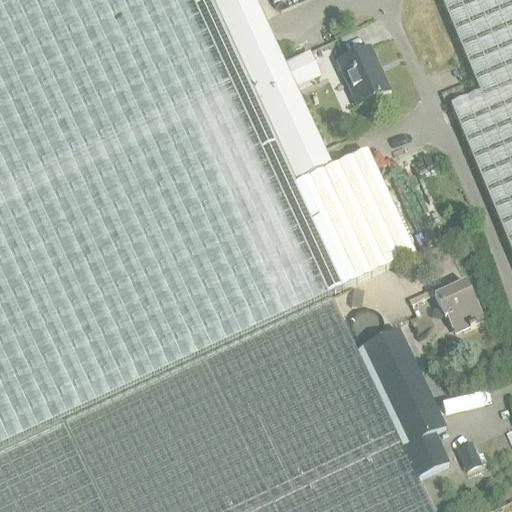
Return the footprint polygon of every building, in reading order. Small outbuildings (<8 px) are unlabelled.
[(0,0),(0,450),(344,292),(212,5),(223,0),(0,0)] [(253,0),(223,0),(212,5),(344,292),(396,268),(415,259),(367,156),(366,156),(332,172),(324,154),(290,79),(284,66),(273,43),(263,21),(253,0)] [(511,0),(438,0),(479,96),(449,108),(511,260),(511,0)] [(356,109),(387,94),(368,52),(336,67),(356,109)] [(309,55),(284,66),(290,79),(315,67),(309,55)] [(454,339),(482,326),(464,287),(434,301),(444,322),(446,322),(454,339)] [(352,296),(350,310),(361,312),(363,298),(352,296)] [(431,511),(418,482),(357,354),(332,302),(0,454),(0,511),(431,511)] [(396,335),(357,354),(418,482),(447,469),(432,438),(443,433),(396,335)] [(464,476),(480,469),(470,446),(454,453),(464,476)]
